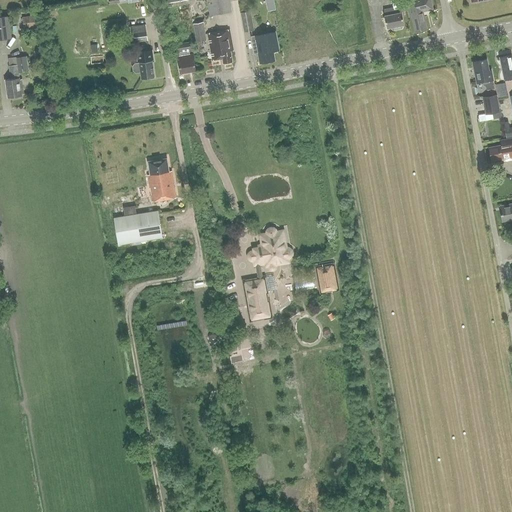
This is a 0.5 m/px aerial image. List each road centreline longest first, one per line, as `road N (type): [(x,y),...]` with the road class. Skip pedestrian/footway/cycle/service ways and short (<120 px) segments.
road 1 (track): [(328,66),(411,511)]
road 2 (track): [(231,259),(123,292),(161,511)]
road 3 (tertiary): [(171,99),(452,38)]
road 4 (tertiary): [(0,123),(171,99)]
